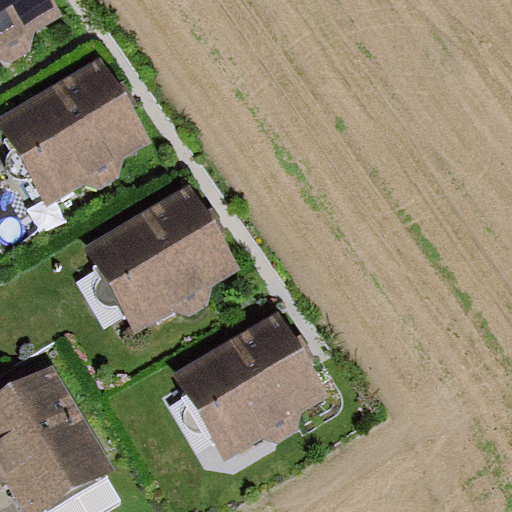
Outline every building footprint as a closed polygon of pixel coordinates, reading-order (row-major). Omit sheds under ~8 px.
[(0,0),(0,67),(65,24),(48,0),(0,0)] [(129,101),(110,68),(0,130),(0,143),(42,217),(158,151),(129,101)] [(215,226),(195,195),(81,266),(128,342),(243,272),(215,226)] [(298,358),(280,330),(174,398),(226,478),(332,409),(298,358)] [(56,511),(115,480),(58,377),(16,400),(0,408),(0,465),(26,511),(56,511)]
